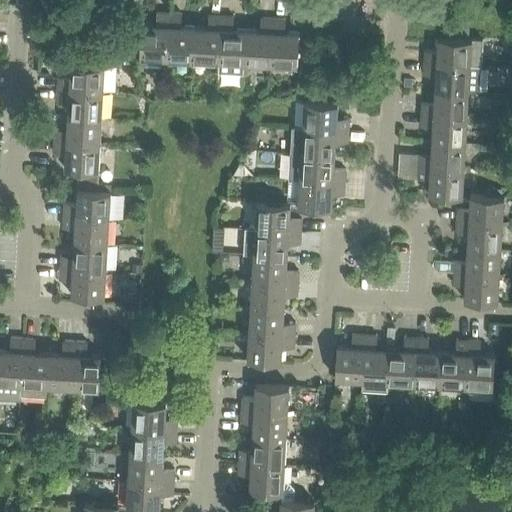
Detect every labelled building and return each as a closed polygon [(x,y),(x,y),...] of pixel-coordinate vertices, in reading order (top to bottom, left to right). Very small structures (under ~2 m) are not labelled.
[(90,24),(91,0),(82,0),(75,0),(75,11),(50,9),(48,31),(72,32),(73,23),(90,24)] [(166,66),(166,57),(169,11),(157,11),(156,23),(142,22),(139,64),(166,66)] [(180,24),(181,12),(169,11),(166,57),(192,59),(194,24),(180,24)] [(218,60),(221,15),(209,14),(208,25),(194,24),(192,59),(218,60)] [(232,28),(233,15),(221,15),(218,60),(218,71),(244,72),(245,61),(246,28),(232,28)] [(271,63),(273,18),(261,17),(260,29),(246,28),(245,61),(271,63)] [(285,19),(278,18),(273,18),(271,63),(297,64),(299,32),(285,30),(285,19)] [(482,39),(472,38),(439,36),(438,51),(426,50),(425,62),(481,65),(482,39)] [(103,91),(104,64),(71,62),(70,77),(58,76),(58,88),(103,91)] [(481,65),(425,62),(425,75),(436,75),(435,88),(468,91),(480,91),(481,65)] [(101,117),(103,91),(58,88),(57,100),(69,100),(69,115),(101,117)] [(467,116),(468,91),(435,88),(435,102),(423,102),(423,114),(467,116)] [(338,116),(339,102),(306,100),(304,126),(349,129),(350,117),(338,116)] [(465,142),(467,116),(423,114),(422,126),(433,127),(432,140),(465,142)] [(100,143),(101,117),(69,115),(68,128),(55,128),(55,140),(100,143)] [(349,129),(304,126),(292,126),(290,152),(302,152),(335,154),(336,141),(348,142),(349,129)] [(100,149),(100,143),(55,140),(54,151),(66,152),(65,167),(80,168),(78,189),(97,190),(100,149)] [(464,168),(465,142),(432,140),(431,154),(421,154),(421,152),(400,151),(399,164),(419,165),(464,168)] [(335,154),(302,152),(290,152),(289,177),(301,177),(301,178),(346,181),(347,169),(335,168),(335,154)] [(240,163),(234,174),(243,175),(244,164),(240,163)] [(464,168),(419,165),(399,164),(399,176),(419,176),(419,178),(430,179),(429,193),(462,195),(464,168)] [(240,186),(240,175),(232,175),(231,185),(240,186)] [(345,194),(346,181),(301,178),(299,205),(332,207),(333,193),(345,194)] [(486,188),(486,195),(502,196),(502,189),(486,188)] [(111,191),(97,190),(78,189),(77,203),(65,202),(64,215),(109,218),(111,191)] [(502,222),(503,196),(502,196),(486,195),(470,194),(470,208),(458,208),(457,220),(502,222)] [(290,218),(291,204),(258,201),(256,228),(301,231),(302,219),(290,218)] [(108,243),(109,218),(64,215),(64,227),(75,227),(75,241),(108,243)] [(500,248),(502,222),(457,220),(456,232),(468,233),(467,246),(500,248)] [(300,243),(301,231),(256,228),(254,254),(288,256),(289,242),(300,243)] [(213,240),(212,250),(222,250),(223,240),(213,240)] [(106,269),(108,243),(75,241),(74,255),(62,254),(61,266),(106,269)] [(499,274),(500,248),(467,246),(466,260),(455,259),(454,272),(499,274)] [(220,252),(220,261),(229,262),(230,253),(220,252)] [(287,270),(288,256),(254,254),(253,280),(298,282),(299,270),(287,270)] [(104,295),(106,269),(61,266),(61,278),(72,279),(71,293),(104,295)] [(497,300),(499,274),(454,272),(453,284),(465,284),(464,298),(497,300)] [(297,294),(298,282),(253,280),(251,306),(285,308),(286,294),(297,294)] [(122,293),(121,301),(135,301),(135,294),(122,293)] [(284,321),(285,308),(251,306),(250,332),(295,334),(296,322),(284,321)] [(294,346),(295,334),(250,332),(248,358),(281,360),(282,345),(294,346)] [(362,378),(365,333),(353,333),(352,345),(338,344),(336,377),(362,378)] [(376,346),(377,334),(365,333),(362,378),(388,380),(390,347),(376,346)] [(414,382),(417,337),(405,336),(404,348),(390,347),(388,380),(414,382)] [(0,380),(21,382),(24,338),(11,337),(11,348),(0,347),(0,380)] [(428,349),(429,337),(417,337),(414,382),(440,383),(442,350),(428,349)] [(35,350),(36,338),(24,338),(21,382),(20,394),(46,394),(47,384),(49,351),(35,350)] [(466,385),(468,340),(456,339),(456,351),(442,350),(440,383),(466,385)] [(73,385),(75,341),(63,340),(63,352),(49,351),(47,384),(73,385)] [(480,352),(481,340),(468,340),(466,385),(492,387),(494,353),(480,352)] [(87,353),(88,342),(75,341),(73,385),(99,387),(101,354),(87,353)] [(287,412),(289,385),(256,383),(255,397),(244,397),(243,409),(287,412)] [(166,416),(166,402),(146,401),(134,400),(132,427),(177,429),(177,417),(166,416)] [(286,437),(287,412),(243,409),(242,421),(254,422),(253,435),(286,437)] [(176,441),(177,429),(132,427),(130,453),(163,455),(164,440),(176,441)] [(284,463),(286,437),(253,435),(252,449),(241,449),(240,460),(284,463)] [(331,455),(340,453),(339,442),(329,443),(331,455)] [(87,450),(86,460),(86,463),(94,464),(95,451),(87,450)] [(162,468),(163,455),(130,453),(129,479),(173,481),(174,469),(162,468)] [(282,498),(293,499),(294,487),(289,481),(283,481),(284,463),(240,460),(239,473),(251,474),(250,487),(282,490),(282,498)] [(54,474),(53,488),(64,489),(65,475),(54,474)] [(172,493),(173,481),(129,479),(127,505),(160,507),(161,493),(172,493)] [(293,499),(282,498),(281,498),(280,511),(272,511),(269,511),(268,511),(313,511),(314,500),(293,499)] [(118,511),(119,504),(86,501),(85,511),(118,511)]
